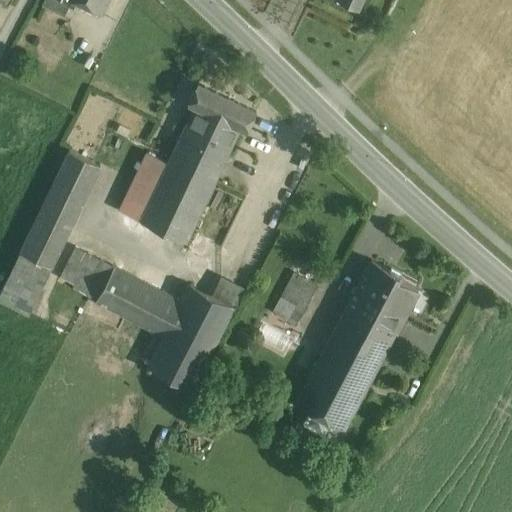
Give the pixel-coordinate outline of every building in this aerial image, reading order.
[(69,4),(60,0),(46,0),(44,5),(64,14),(69,4)] [(106,0),(74,0),(101,12),(106,0)] [(363,0),(339,0),(359,9),(363,0)] [(255,108),(197,81),(187,102),(194,105),(179,136),(225,158),(239,127),(245,130),(255,108)] [(167,161),(139,219),(185,241),(225,158),(179,136),(167,161)] [(99,163),(69,148),(20,249),(21,249),(50,263),(51,263),(99,163)] [(146,151),(118,209),(139,219),(167,161),(146,151)] [(303,227),(293,223),(286,236),(296,241),(303,227)] [(74,245),(64,266),(79,273),(89,253),(74,245)] [(50,263),(21,249),(0,290),(0,296),(28,310),(50,263)] [(114,266),(89,253),(79,273),(72,286),(96,299),(114,266)] [(418,287),(390,272),(391,269),(373,259),(359,285),(406,311),(418,287)] [(181,301),(114,266),(96,299),(95,302),(162,337),(181,301)] [(318,285),(296,272),(274,311),(296,324),(318,285)] [(243,289),(220,277),(211,295),(233,307),(243,289)] [(211,295),(190,284),(181,301),(162,337),(147,365),(192,388),(233,307),(211,295)] [(406,311),(359,285),(314,366),(363,393),(406,311)] [(363,393),(314,366),(295,400),(345,428),(363,393)] [(345,428),(295,400),(288,414),(338,442),(345,428)]
